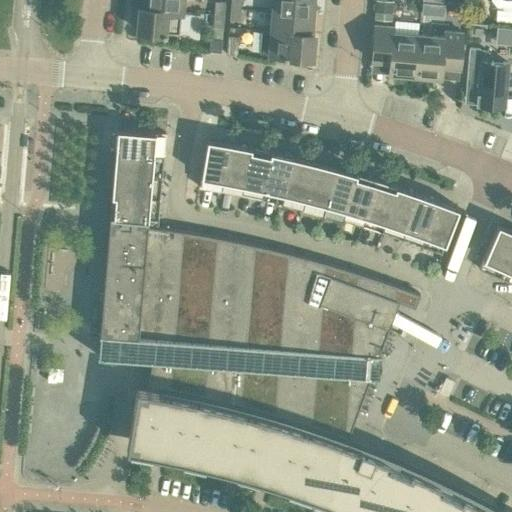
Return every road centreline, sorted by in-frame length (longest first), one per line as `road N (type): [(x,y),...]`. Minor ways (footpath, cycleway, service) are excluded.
road 1 (residential): [(343,116),(89,72)]
road 2 (residential): [(511,178),(343,116)]
